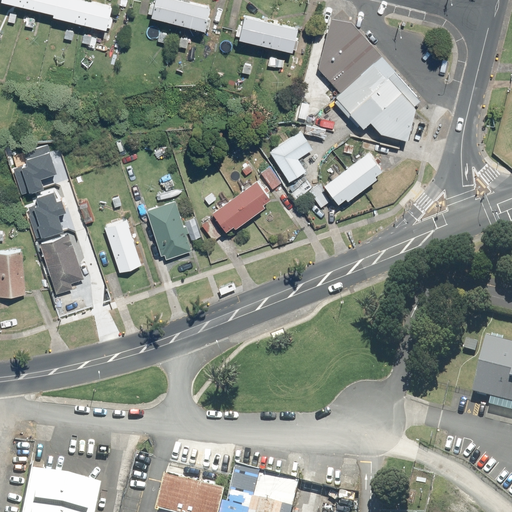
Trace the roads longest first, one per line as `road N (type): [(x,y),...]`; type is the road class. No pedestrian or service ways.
road 1 (secondary): [(379,252),(78,366),(0,376)]
road 2 (residential): [(485,15),(461,156)]
road 3 (secondary): [(379,252),(461,156)]
